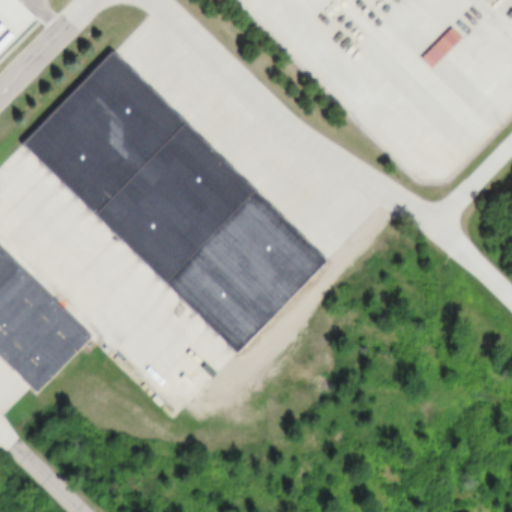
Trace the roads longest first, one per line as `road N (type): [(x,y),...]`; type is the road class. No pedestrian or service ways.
road 1 (residential): [(511,294),(434,216),(289,124),(165,0)]
road 2 (residential): [(88,511),(0,425)]
road 3 (residential): [(0,87),(83,0)]
